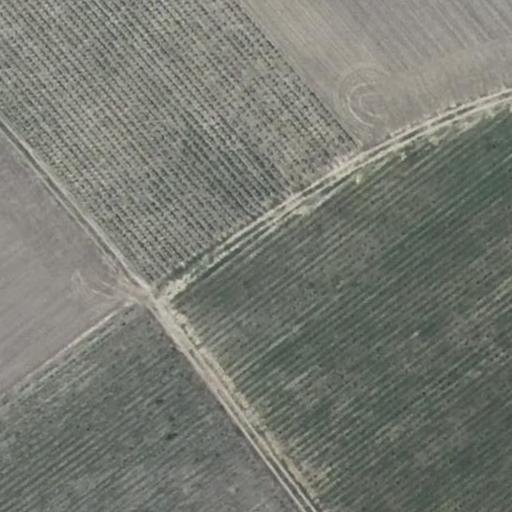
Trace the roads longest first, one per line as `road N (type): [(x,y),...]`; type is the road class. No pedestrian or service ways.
road 1 (track): [(0,125),(154,301),(311,511)]
road 2 (track): [(511,93),(357,160),(154,301)]
